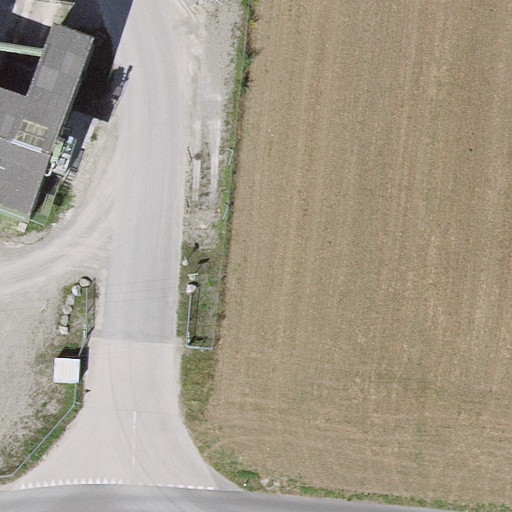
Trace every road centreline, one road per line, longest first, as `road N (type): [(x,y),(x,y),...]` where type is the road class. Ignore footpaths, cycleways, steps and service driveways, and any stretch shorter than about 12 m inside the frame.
road 1 (track): [(130,511),(146,0)]
road 2 (track): [(0,405),(17,384),(21,274)]
road 3 (track): [(21,274),(139,251)]
